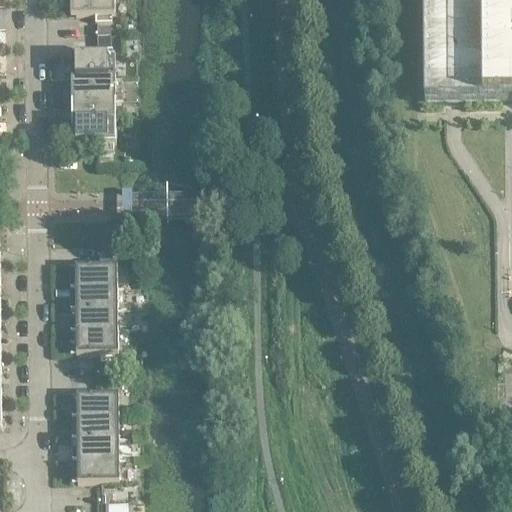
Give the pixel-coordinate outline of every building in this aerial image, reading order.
[(115,20),(114,0),(70,0),(71,20),(95,20),(96,27),(112,27),(112,20),(115,20)] [(511,0),(424,0),(424,28),(425,108),(511,107),(511,106),(511,0)] [(116,82),(115,60),(113,60),(113,52),(96,53),(96,60),(71,60),(71,83),(116,82)] [(116,104),(116,82),(71,83),(72,104),(116,104)] [(116,126),(116,104),(72,104),(72,126),(116,126)] [(116,148),(116,126),(72,126),(72,149),(97,148),(97,156),(114,156),(114,148),(116,148)] [(118,293),(117,270),(75,270),(75,271),(70,271),(70,286),(71,286),(71,293),(118,293)] [(118,314),(118,293),(71,293),(71,301),(70,301),(70,315),(118,314)] [(118,336),(118,314),(70,315),(71,329),(71,336),(118,336)] [(118,358),(118,336),(71,336),(71,344),(71,358),(76,358),(76,359),(118,358)] [(119,421),(119,399),(77,399),(77,400),(71,400),(71,414),(72,414),(72,422),(119,421)] [(119,443),(119,421),(72,422),(72,429),(72,443),(119,443)] [(120,464),(119,443),(72,443),(72,457),(72,465),(120,464)] [(120,487),(120,464),(72,465),(72,473),(72,487),(78,487),(78,488),(120,487)]
